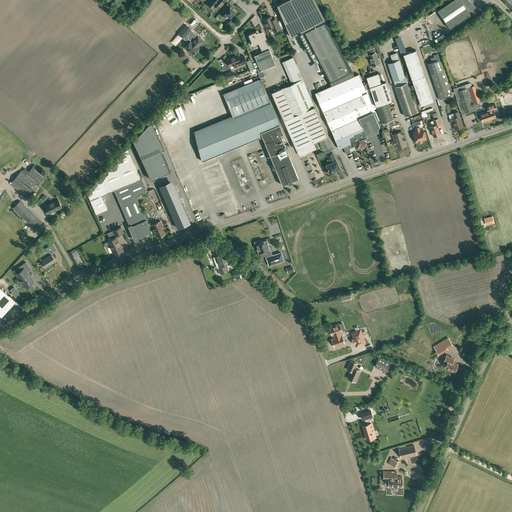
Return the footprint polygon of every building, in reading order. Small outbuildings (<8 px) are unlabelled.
[(219,8),(226,0),(225,0),(215,0),(215,1),(214,0),(210,0),(207,4),(212,8),(215,5),(219,8)] [(285,0),(277,5),(291,37),(302,31),(331,86),(315,93),(323,111),(339,148),(343,147),(346,153),(350,151),(349,148),(355,146),(356,147),(358,148),(359,147),(361,148),(363,147),(364,145),(366,145),(367,143),(366,141),(365,140),(364,140),(363,138),(365,137),(370,134),(378,131),(377,128),(379,127),(379,125),(373,111),(374,111),(365,89),(370,87),(368,82),(363,85),(358,74),(354,76),(324,19),(314,0),(285,0)] [(451,0),(437,10),(450,28),(471,14),(469,11),(471,10),(475,6),(472,3),(469,0),(451,0)] [(230,17),(235,12),(232,8),(233,7),(230,3),(220,14),(225,18),(227,15),(230,17)] [(271,16),(263,19),(267,29),(272,27),(274,32),(280,29),(276,18),(272,20),(271,16)] [(229,26),(234,20),(231,17),(226,23),(229,26)] [(186,24),(180,30),(178,32),(189,42),(191,40),(189,38),(191,35),(188,33),(192,29),(186,24)] [(258,42),(263,52),(254,55),(261,70),(276,64),(270,51),(271,51),(263,32),(258,34),(258,33),(256,34),(255,32),(254,33),(253,32),(250,34),(249,35),(250,36),(248,36),(251,42),(254,41),(255,43),(258,42)] [(192,41),(198,47),(203,41),(197,35),(192,41)] [(199,47),(198,47),(192,41),(191,40),(189,42),(184,47),(192,54),(193,53),(194,54),(196,52),(196,50),(199,47)] [(433,101),(425,76),(416,50),(403,54),(412,80),(421,106),(433,101)] [(379,63),(376,52),(368,55),(372,66),(379,63)] [(393,62),(388,63),(393,80),(404,77),(397,52),(390,54),(393,62)] [(237,55),(234,56),(227,59),(230,66),(234,64),(235,67),(247,62),(244,55),(238,58),(237,55)] [(332,147),(327,136),(292,57),(282,62),(291,84),(282,88),(271,92),(297,150),(297,149),(299,154),(301,155),(316,149),(313,142),(318,140),(323,151),(332,147)] [(452,95),(443,69),(441,61),(439,59),(427,63),(440,99),(452,95)] [(377,73),(366,76),(368,82),(370,87),(376,106),(387,102),(392,100),(385,81),(380,82),(377,73)] [(282,185),(288,182),(289,184),(293,182),(292,181),(298,178),(280,135),(283,134),(260,78),(223,93),(223,94),(224,94),(232,115),(194,131),(202,161),(262,136),(264,140),(282,185)] [(416,111),(407,82),(394,87),(404,116),(416,111)] [(480,102),(474,85),(468,87),(474,104),(480,102)] [(466,88),(457,91),(460,98),(456,99),(460,111),(464,109),(465,112),(473,109),(466,88)] [(387,102),(376,106),(382,123),(388,121),(388,122),(389,122),(389,123),(390,123),(391,123),(392,122),(393,122),(393,121),(393,120),(393,119),(387,102)] [(486,106),(488,110),(480,113),(483,122),(495,118),(493,109),(496,108),(494,103),(486,106)] [(455,129),(463,127),(460,120),(461,120),(458,111),(454,113),(455,117),(450,119),(451,123),(453,122),(455,129)] [(437,126),(440,125),(438,118),(433,120),(435,125),(430,127),(433,136),(440,134),(437,126)] [(416,142),(418,141),(418,142),(420,143),(421,142),(422,141),(422,140),(426,139),(422,129),(420,130),(419,127),(415,128),(416,131),(413,132),(416,142)] [(398,148),(405,146),(401,132),(392,134),(394,140),(395,139),(398,148)] [(114,190),(141,178),(127,147),(86,191),(96,214),(108,208),(101,195),(114,190)] [(151,179),(170,171),(160,150),(141,159),(151,179)] [(330,163),(326,165),(328,168),(327,168),(328,169),(328,170),(329,174),(330,173),(330,174),(335,172),(334,171),(336,170),(337,170),(340,168),(339,166),(338,163),(337,164),(335,160),(336,160),(333,154),(332,151),(327,153),(326,153),(329,159),(330,163)] [(239,160),(233,163),(237,172),(245,168),(243,164),(241,166),(239,163),(244,161),(243,158),(239,160)] [(39,184),(47,175),(34,164),(27,174),(39,184)] [(28,198),(39,185),(21,170),(10,184),(28,198)] [(142,178),(141,178),(114,190),(130,226),(129,226),(130,226),(135,239),(136,240),(137,240),(138,239),(138,238),(152,232),(151,231),(136,196),(147,191),(142,178)] [(174,188),(163,194),(178,227),(181,226),(182,227),(187,225),(186,223),(190,222),(174,188)] [(12,208),(14,210),(35,230),(43,222),(21,199),(12,208)] [(58,200),(51,203),(51,202),(44,206),(48,213),(55,210),(62,207),(58,200)] [(161,203),(156,205),(160,212),(165,210),(162,203),(161,203)] [(486,225),(494,223),(493,216),(485,218),(486,225)] [(164,233),(161,225),(162,225),(160,221),(151,225),(156,236),(164,233)] [(109,234),(114,232),(115,236),(123,232),(121,227),(108,233),(109,234)] [(112,239),(107,241),(114,254),(118,252),(123,250),(117,237),(112,239)] [(267,254),(268,257),(271,256),(270,252),(271,252),(266,240),(262,242),(261,240),(255,242),(258,251),(264,249),(265,254),(267,254)] [(50,253),(54,251),(57,249),(53,243),(46,248),(50,253)] [(217,268),(218,267),(225,265),(229,263),(225,251),(215,255),(216,256),(213,257),(217,268)] [(271,265),(280,261),(284,260),(281,253),(271,256),(268,257),(266,257),(269,265),(271,265)] [(52,263),(56,261),(51,254),(41,261),(45,267),(52,263)] [(26,262),(15,269),(18,273),(16,274),(20,279),(25,287),(26,286),(33,281),(26,271),(30,268),(26,262)] [(225,265),(218,267),(220,274),(227,271),(225,265)] [(247,276),(245,272),(244,267),(233,271),(236,279),(247,276)] [(334,338),(332,339),(335,346),(344,343),(341,335),(340,332),(341,331),(339,324),(329,327),(332,335),(333,334),(334,338)] [(354,338),(356,343),(355,343),(356,347),(359,346),(359,345),(362,344),(363,344),(365,343),(363,337),(360,329),(351,332),(353,339),(354,338)] [(434,346),(437,351),(440,350),(441,352),(447,348),(442,341),(434,346)] [(454,358),(446,355),(444,361),(447,362),(445,367),(454,371),(457,364),(452,361),(454,358)] [(385,374),(390,361),(379,356),(375,366),(385,371),(384,374),(385,374)] [(355,381),(360,370),(355,368),(357,363),(351,361),(347,369),(351,371),(347,378),(355,381)] [(366,439),(375,436),(373,431),(371,423),(370,423),(368,417),(372,416),(370,410),(361,413),(362,419),(364,418),(366,424),(362,426),(363,427),(366,439)] [(411,455),(416,454),(414,445),(399,448),(401,458),(406,457),(405,456),(411,455)] [(393,456),(390,463),(399,467),(402,460),(393,456)] [(396,476),(396,471),(384,471),(383,478),(388,478),(388,487),(392,487),(392,486),(397,486),(397,487),(401,487),(402,477),(396,476)]
